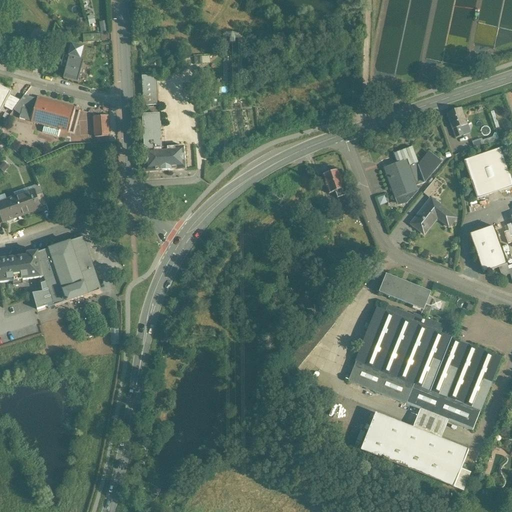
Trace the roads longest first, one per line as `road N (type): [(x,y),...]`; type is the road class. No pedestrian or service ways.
road 1 (secondary): [(108,511),(152,304),(181,244)]
road 2 (residential): [(342,134),(393,251),(511,302)]
road 3 (secondary): [(181,244),(252,176),(342,134)]
road 4 (secondary): [(342,134),(511,76)]
road 5 (residential): [(138,200),(0,249)]
road 6 (residential): [(0,70),(127,102)]
